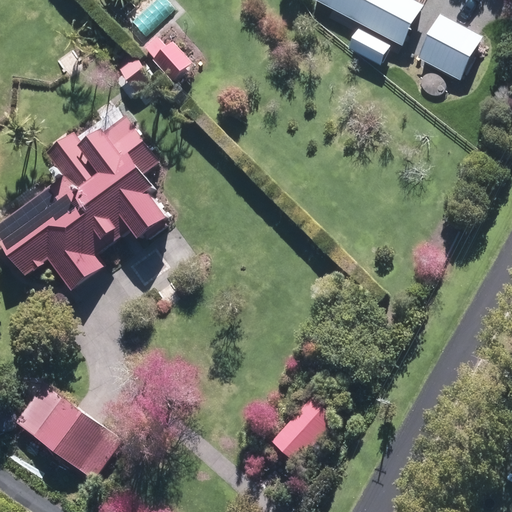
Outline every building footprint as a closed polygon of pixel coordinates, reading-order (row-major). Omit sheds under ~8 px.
[(426,7),(412,0),(311,0),(404,49),(415,29),(426,7)] [(485,39),(442,16),(430,38),(419,60),(463,83),(474,62),(485,39)] [(160,38),(146,49),(157,61),(155,63),(173,84),(195,67),(176,44),(169,49),(160,38)] [(140,59),(122,72),(130,85),(141,98),(158,84),(147,70),(140,59)] [(185,218),(165,191),(173,185),(161,169),(171,161),(138,114),(114,131),(116,134),(99,146),(103,151),(100,151),(87,133),(59,153),(76,177),(2,231),(35,275),(59,258),(82,291),(116,265),(109,255),(146,225),(157,239),(185,218)] [(310,176),(302,184),(315,197),(323,188),(310,176)] [(52,386),(25,423),(105,479),(131,442),(52,386)] [(339,421),(314,399),(273,443),(298,466),(339,421)]
